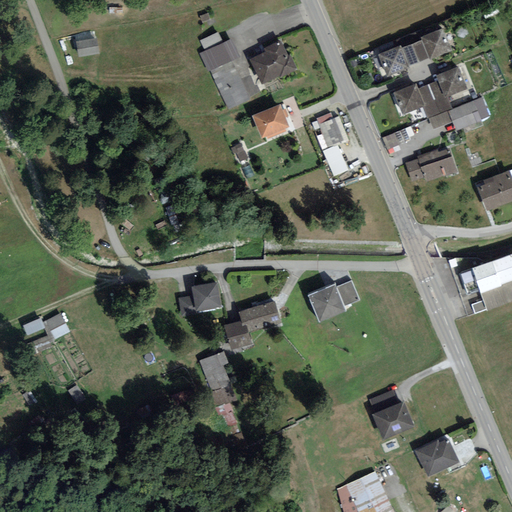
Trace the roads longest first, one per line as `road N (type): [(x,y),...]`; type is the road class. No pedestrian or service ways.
road 1 (residential): [(31,0),(67,75),(110,233),(138,279),(246,266),(420,266)]
road 2 (secondary): [(420,266),(310,0)]
road 3 (secondary): [(511,485),(420,266)]
road 4 (track): [(114,280),(52,253),(25,224),(0,172)]
road 5 (track): [(138,279),(114,280),(0,325)]
